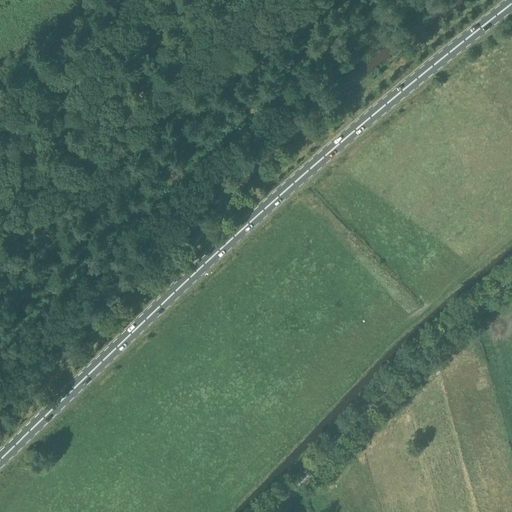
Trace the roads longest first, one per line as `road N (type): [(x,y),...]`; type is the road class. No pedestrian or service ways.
road 1 (primary): [(0,466),(274,199),(511,5)]
road 2 (unclassified): [(269,511),(511,274)]
